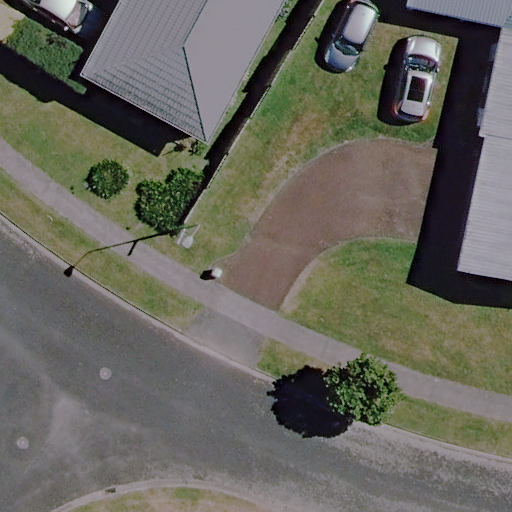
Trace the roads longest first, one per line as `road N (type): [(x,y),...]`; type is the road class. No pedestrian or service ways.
road 1 (residential): [(511,511),(384,489),(72,358)]
road 2 (residential): [(72,358),(0,471)]
